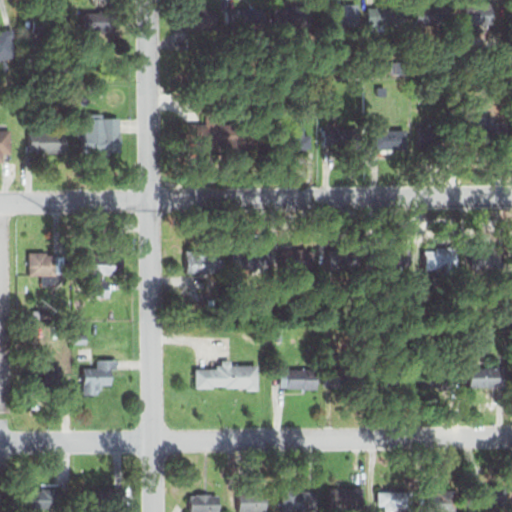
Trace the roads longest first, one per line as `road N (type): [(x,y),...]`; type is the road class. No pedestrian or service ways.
road 1 (residential): [(511,194),(0,202)]
road 2 (residential): [(0,440),(511,434)]
road 3 (residential): [(150,511),(145,0)]
